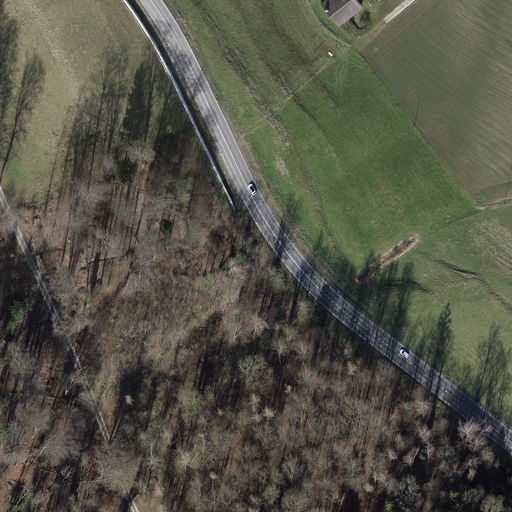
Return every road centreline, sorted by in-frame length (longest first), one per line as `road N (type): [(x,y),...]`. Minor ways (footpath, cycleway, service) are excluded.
road 1 (primary): [(148,0),(271,233),(309,280),(511,444)]
road 2 (track): [(134,511),(94,400),(0,190)]
